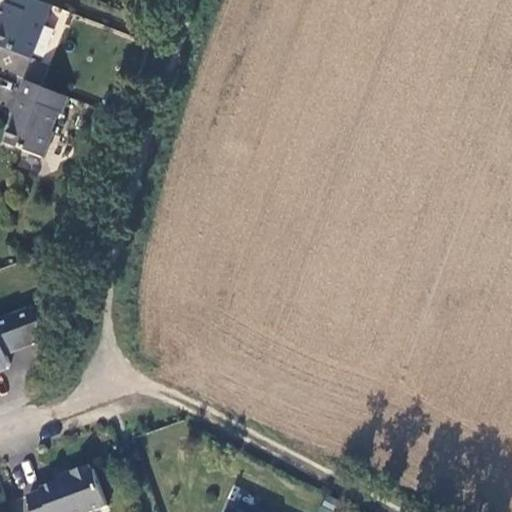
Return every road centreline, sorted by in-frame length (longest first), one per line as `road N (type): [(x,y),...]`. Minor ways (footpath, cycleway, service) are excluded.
road 1 (track): [(203,0),(105,294),(116,367),(387,511)]
road 2 (track): [(150,511),(103,379)]
road 3 (residential): [(116,367),(67,409),(0,435)]
